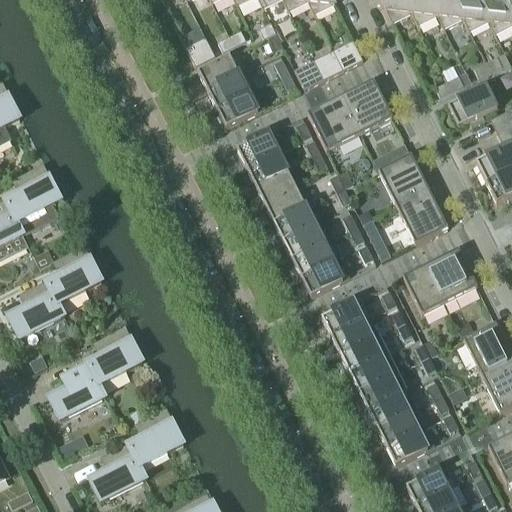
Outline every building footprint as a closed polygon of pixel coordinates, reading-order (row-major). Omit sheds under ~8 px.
[(206,0),(211,9),(229,0),(206,0)] [(257,2),(255,0),(230,0),(237,12),(256,2),(257,2)] [(282,5),(280,0),(255,0),(257,2),(256,2),(262,15),(282,5)] [(308,8),(304,0),(280,0),(282,5),(288,18),(307,8),(308,8)] [(329,0),(304,0),(308,8),(307,8),(314,20),(333,11),(334,11),(329,0)] [(412,19),(402,0),(377,0),(392,29),(411,19),(412,19)] [(437,22),(426,0),(402,0),(412,19),(411,19),(417,32),(437,22)] [(463,25),(450,0),(426,0),(437,22),(443,35),(462,25),(463,25)] [(489,28),(475,0),(450,0),(463,25),(462,25),(468,38),(488,28),(489,28)] [(511,26),(499,0),(475,0),(489,28),(488,28),(494,40),(511,31),(511,26)] [(511,0),(499,0),(511,26),(511,0)] [(264,45),(275,39),(270,29),(258,34),(264,45)] [(234,53),(246,47),(240,37),(229,42),(234,53)] [(274,58),(283,54),(276,40),(267,44),(274,58)] [(222,59),(234,53),(229,42),(217,48),(222,59)] [(195,73),(215,63),(205,43),(185,53),(195,73)] [(343,76),(362,66),(352,47),(333,56),(343,76)] [(323,86),(343,76),(333,56),(313,66),(323,86)] [(207,97),(246,78),(236,58),(197,78),(207,97)] [(490,79),(502,73),(496,63),(485,68),(490,79)] [(280,83),(289,79),(282,65),(273,70),(280,83)] [(304,96),(323,86),(313,66),(294,76),(304,96)] [(478,85),(490,79),(485,68),(473,74),(478,85)] [(216,115),(255,96),(246,78),(207,97),(216,115)] [(458,82),(446,88),(451,98),(463,93),(471,89),(466,78),(458,82)] [(287,97),(296,93),(289,79),(280,83),(287,97)] [(373,87),(340,103),(359,141),(392,125),(373,87)] [(440,104),(451,98),(446,88),(435,94),(440,104)] [(19,125),(2,90),(0,91),(0,150),(11,145),(4,133),(19,125)] [(482,122),(497,115),(486,94),(471,101),(469,96),(455,103),(458,108),(447,113),(458,134),(468,129),(471,134),(484,127),(482,122)] [(226,135),(265,115),(255,96),(216,115),(226,135)] [(317,115),(307,120),(326,158),(336,153),(359,141),(340,103),(317,115)] [(511,116),(511,115),(489,126),(495,137),(511,128),(511,116)] [(303,147),(311,142),(304,128),(296,133),(303,147)] [(486,164),(475,169),(486,190),(511,176),(511,128),(495,137),(501,150),(483,159),(486,164)] [(246,175),(277,159),(268,140),(236,156),(246,175)] [(312,165),(320,160),(313,147),(305,151),(312,165)] [(255,193),(287,177),(277,159),(246,175),(255,193)] [(319,178),(327,174),(320,160),(312,165),(319,178)] [(396,215),(429,198),(410,162),(378,178),(396,215)] [(24,197),(4,207),(16,229),(23,241),(58,223),(52,211),(60,207),(43,172),(17,185),(24,197)] [(511,176),(486,190),(496,210),(506,205),(509,210),(511,208),(511,176)] [(296,196),(295,194),(287,177),(255,193),(264,211),(296,196)] [(344,195),(352,191),(345,177),(337,181),(344,194),(344,195)] [(344,194),(337,181),(337,180),(328,185),(335,198),(344,194)] [(305,215),(313,211),(303,191),(295,194),(296,196),(264,211),(273,230),(305,214),(305,215)] [(351,208),(344,195),(344,194),(335,198),(342,212),(351,208)] [(415,251),(447,235),(429,198),(396,215),(415,251)] [(0,266),(28,252),(23,241),(16,229),(4,207),(0,208),(0,266)] [(314,232),(314,231),(305,215),(305,214),(273,230),(282,248),(314,232)] [(348,237),(357,233),(350,220),(341,224),(348,237)] [(292,266),(331,246),(321,227),(314,231),(314,232),(282,248),(292,266)] [(355,251),(364,247),(357,233),(348,237),(355,251)] [(340,265),(331,247),(331,246),(292,266),(301,284),(340,265)] [(364,269),(373,265),(366,251),(357,256),(364,269)] [(57,311),(57,310),(101,288),(84,253),(58,266),(64,278),(45,288),(57,311)] [(444,310),(477,294),(458,256),(425,272),(444,310)] [(340,265),(301,284),(310,303),(349,284),(340,265)] [(421,321),(444,310),(425,272),(402,284),(421,321)] [(64,323),(57,310),(57,311),(45,288),(25,299),(31,311),(7,323),(18,345),(64,323)] [(387,315),(396,311),(389,297),(380,301),(387,315)] [(353,309),(321,324),(330,344),(362,328),(362,327),(353,309)] [(396,333),(405,329),(398,315),(390,320),(396,333)] [(362,328),(330,344),(340,362),(371,346),(379,342),(369,323),(362,327),(362,328)] [(403,347),(412,343),(405,329),(396,333),(403,347)] [(481,383),(511,367),(511,364),(495,330),(463,346),(481,383)] [(98,392),(142,370),(125,335),(99,347),(105,360),(86,369),(98,392)] [(371,346),(340,362),(349,380),(380,364),(388,360),(379,343),(379,342),(371,346)] [(429,364),(437,359),(430,346),(422,350),(429,363),(429,364)] [(429,363),(422,350),(422,349),(413,354),(420,367),(429,363)] [(380,364),(349,380),(358,399),(390,382),(397,379),(388,360),(380,364)] [(41,363),(30,369),(34,378),(46,372),(41,363)] [(436,377),(429,364),(429,363),(420,367),(427,381),(436,377)] [(499,420),(511,413),(511,367),(481,383),(499,420)] [(105,404),(98,392),(86,369),(65,380),(72,392),(48,404),(59,427),(105,404)] [(390,382),(358,399),(367,416),(399,401),(406,397),(406,396),(397,379),(390,382)] [(433,406),(441,402),(435,388),(426,393),(433,406)] [(399,401),(367,416),(376,435),(408,419),(408,420),(416,416),(406,397),(399,401)] [(440,420),(449,416),(441,402),(433,406),(440,420)] [(138,474),(139,473),(183,451),(165,416),(140,429),(146,441),(127,451),(138,474)] [(408,419),(376,435),(385,453),(417,437),(417,436),(408,420),(408,419)] [(449,438),(458,434),(451,420),(442,424),(449,438)] [(417,437),(385,453),(395,472),(434,453),(424,432),(417,436),(417,437)] [(506,490),(511,487),(511,445),(510,441),(487,452),(506,490)] [(145,486),(139,473),(138,474),(127,451),(106,462),(113,474),(89,486),(100,508),(145,486)] [(472,484),(481,480),(474,466),(465,470),(472,484)] [(437,477),(406,493),(414,511),(416,511),(447,497),(437,477)] [(481,502),(490,498),(483,484),(474,489),(481,502)] [(454,511),(447,497),(416,511),(454,511)] [(213,511),(206,498),(181,511),(213,511)] [(486,511),(495,511),(497,511),(490,498),(481,502),(486,511)]
